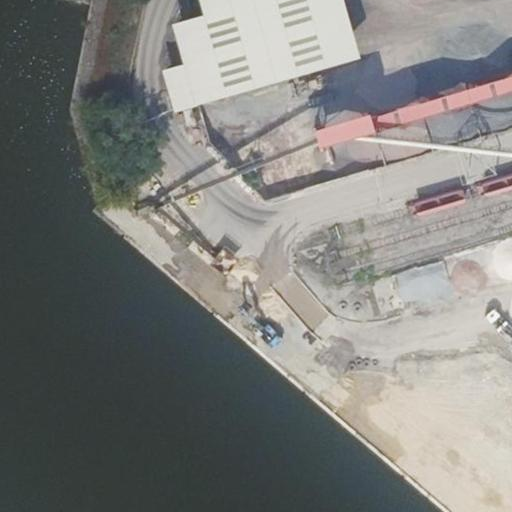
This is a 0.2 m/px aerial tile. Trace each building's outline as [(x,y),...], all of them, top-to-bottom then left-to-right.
[(173,50),(185,88),(287,58),(284,48),(295,45),(296,49),(332,38),(329,26),(293,37),(289,25),(292,24),(295,34),(305,30),(302,21),(310,19),(304,0),(284,0),(281,1),(285,17),(173,50)] [(331,5),(331,3),(330,0),(316,0),(316,2),(317,5),(318,8),(320,9),(323,10),(327,10),(329,8),(331,5)] [(281,14),(282,9),(281,5),(279,3),(276,2),(273,2),(271,3),(268,5),(267,8),(267,11),(267,13),(269,15),(272,16),(275,17),(278,16),(281,14)] [(326,160),(511,104),(511,90),(322,147),(326,160)] [(136,172),(148,182),(151,179),(139,168),(136,172)] [(133,198),(148,182),(136,172),(121,187),(133,198)] [(219,246),(206,262),(221,274),(234,259),(219,246)] [(390,270),(365,278),(378,310),(400,302),(390,270)]
